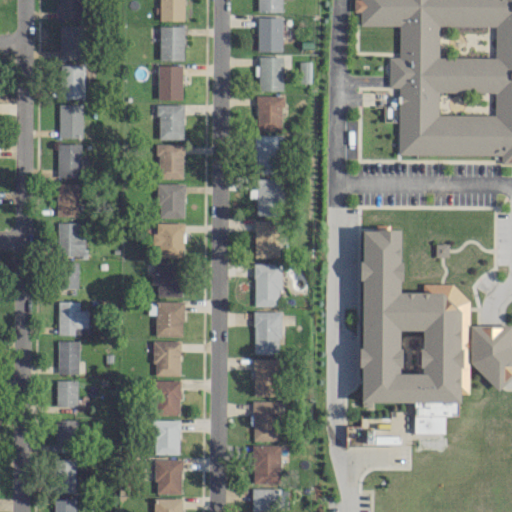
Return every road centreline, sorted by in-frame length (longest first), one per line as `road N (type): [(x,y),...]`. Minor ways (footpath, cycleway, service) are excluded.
road 1 (residential): [(338,0),(335,389),(346,511)]
road 2 (residential): [(17,511),(23,0)]
road 3 (residential): [(216,511),(219,0)]
road 4 (residential): [(511,188),(468,179),(335,180)]
